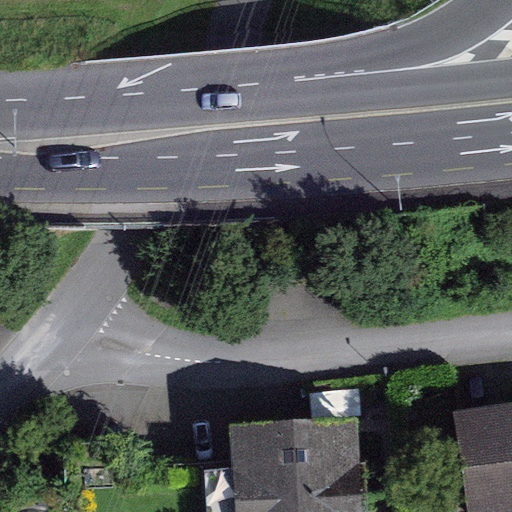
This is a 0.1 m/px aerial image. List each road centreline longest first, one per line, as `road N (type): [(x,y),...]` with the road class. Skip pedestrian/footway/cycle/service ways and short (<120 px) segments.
road 1 (residential): [(0,387),(63,322),(98,343),(151,355),(256,363),(511,332)]
road 2 (secondary): [(511,103),(141,137)]
road 3 (trunk): [(484,0),(399,46),(141,137)]
road 4 (track): [(63,322),(154,182),(244,0)]
road 5 (secondary): [(141,137),(0,146)]
